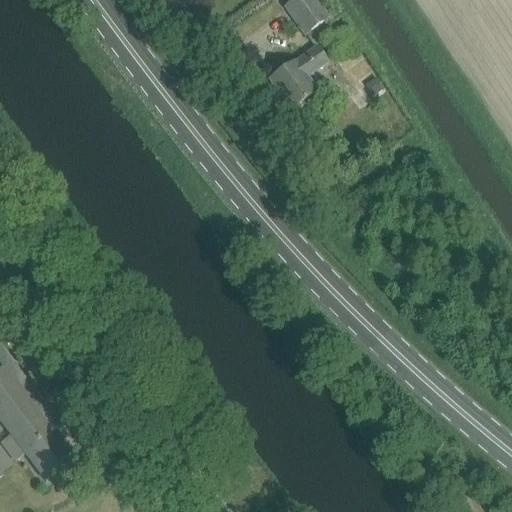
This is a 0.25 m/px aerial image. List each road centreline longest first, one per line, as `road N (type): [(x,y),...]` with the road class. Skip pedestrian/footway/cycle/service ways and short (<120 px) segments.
road 1 (primary): [(511,454),(431,389),(317,277),(91,0)]
road 2 (unclassified): [(222,511),(0,208)]
road 3 (unclassified): [(153,0),(233,121)]
